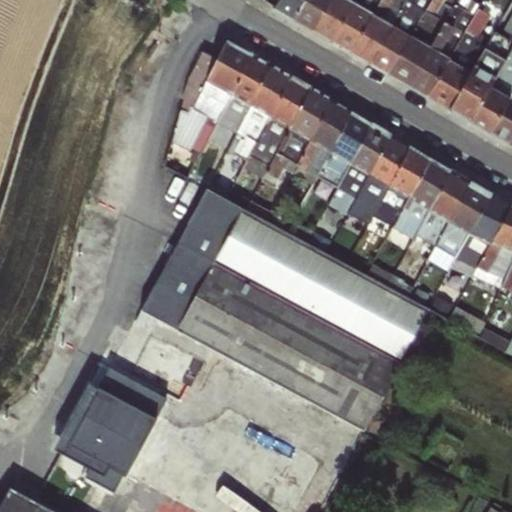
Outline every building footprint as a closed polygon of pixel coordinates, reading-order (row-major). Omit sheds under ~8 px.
[(277,0),(272,9),(292,20),(304,0),(277,0)] [(304,0),(292,20),(310,31),(328,0),(304,0)] [(328,0),(310,31),(329,42),(353,0),(328,0)] [(353,0),(329,42),(348,53),(378,0),(353,0)] [(378,0),(348,53),(364,63),(405,0),(378,0)] [(405,0),(364,63),(384,74),(428,0),(405,0)] [(428,0),(384,74),(405,86),(454,0),(428,0)] [(459,0),(454,0),(405,86),(425,98),(477,9),(459,0)] [(477,9),(425,98),(446,110),(483,48),(486,43),(480,38),(491,17),(477,9)] [(207,141),(250,57),(226,42),(214,60),(201,53),(185,81),(170,141),(200,153),(207,141)] [(511,44),(503,58),(467,122),(490,135),(511,93),(511,44)] [(483,48),(446,110),(467,122),(503,58),(483,48)] [(236,132),(269,67),(250,57),(207,141),(216,148),(226,128),(236,132)] [(246,162),(286,77),(269,67),(236,132),(241,134),(231,155),(246,162)] [(265,172),(308,89),(286,77),(246,162),(241,168),(261,178),(265,172)] [(296,166),(328,102),(308,89),(265,172),(278,179),(287,161),(296,166)] [(511,93),(490,135),(508,145),(511,137),(511,93)] [(328,102),(296,166),(316,177),(348,114),(328,102)] [(335,188),(369,126),(348,114),(316,177),(335,188)] [(346,217),(388,137),(369,126),(335,188),(327,204),(346,217)] [(371,216),(407,148),(388,137),(346,217),(326,253),(344,264),(371,216)] [(391,228),(428,160),(407,148),(371,216),(391,228)] [(414,235),(448,172),(428,160),(391,228),(410,240),(414,235)] [(434,247),(468,183),(448,172),(414,235),(434,247)] [(453,257),(489,196),(468,183),(434,247),(453,257)] [(475,266),(509,206),(489,196),(453,257),(475,266)] [(503,277),(511,256),(511,207),(509,206),(475,266),(503,277)] [(511,256),(503,277),(497,296),(508,298),(511,298),(511,256)] [(101,383),(91,378),(56,447),(92,465),(87,474),(120,491),(169,394),(110,364),(101,383)] [(0,495),(0,511),(49,511),(2,490),(0,495)] [(489,511),(511,511),(499,501),(489,511)]
